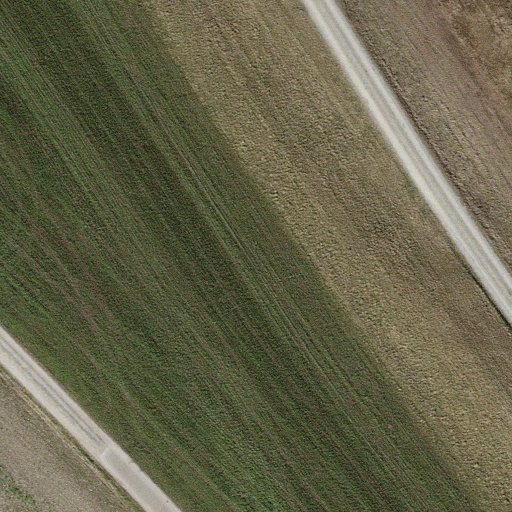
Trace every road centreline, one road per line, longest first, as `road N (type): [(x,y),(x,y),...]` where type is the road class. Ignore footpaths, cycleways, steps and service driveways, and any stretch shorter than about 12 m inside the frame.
road 1 (track): [(322,0),(464,238),(511,297)]
road 2 (track): [(168,511),(0,342)]
